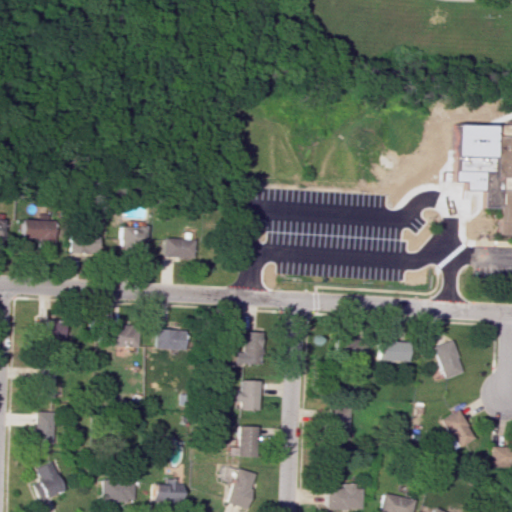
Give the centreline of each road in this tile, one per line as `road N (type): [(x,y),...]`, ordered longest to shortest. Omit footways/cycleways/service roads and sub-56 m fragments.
road 1 (residential): [(0,284),(511,314)]
road 2 (residential): [(284,511),(293,301)]
